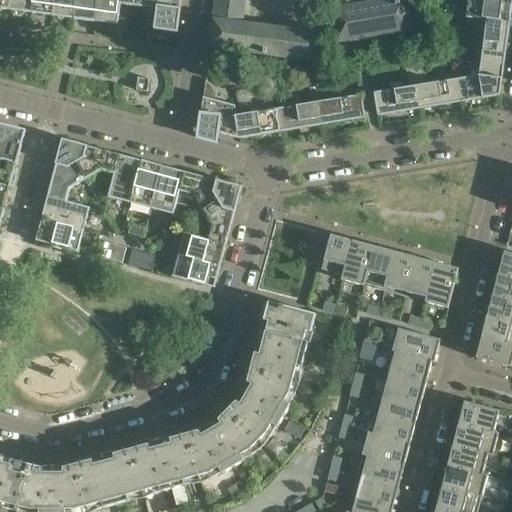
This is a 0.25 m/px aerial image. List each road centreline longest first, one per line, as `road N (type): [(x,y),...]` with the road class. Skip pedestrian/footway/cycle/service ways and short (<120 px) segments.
road 1 (residential): [(0,425),(48,437),(79,433),(191,396),(212,375),(266,169)]
road 2 (residential): [(266,169),(511,133)]
road 3 (residential): [(452,372),(511,163)]
road 4 (residential): [(177,147),(0,100)]
road 5 (residential): [(177,147),(198,0)]
road 6 (residential): [(452,372),(413,511)]
